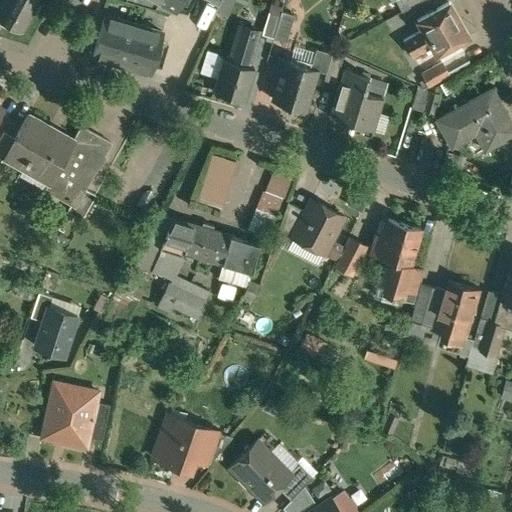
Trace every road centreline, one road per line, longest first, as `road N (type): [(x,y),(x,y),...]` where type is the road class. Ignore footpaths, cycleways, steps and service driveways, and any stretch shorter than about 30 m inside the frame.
road 1 (residential): [(511,212),(38,70)]
road 2 (residential): [(196,511),(0,471)]
